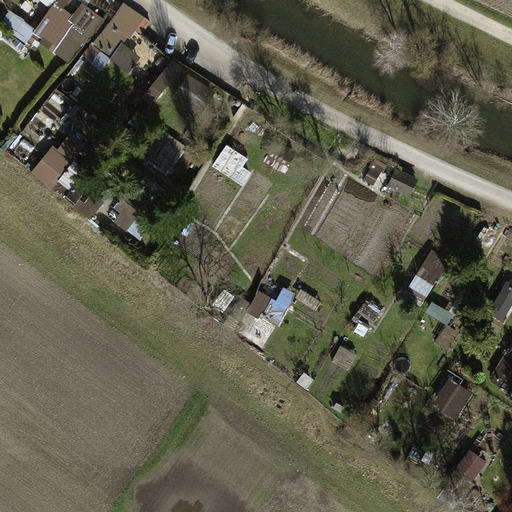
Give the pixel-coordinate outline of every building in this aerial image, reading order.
[(105,68),(111,58),(133,72),(144,53),(132,46),(151,16),(125,1),(89,59),(105,68)] [(105,17),(86,4),(78,15),(58,2),(36,35),(75,61),(105,17)] [(185,64),(167,93),(205,116),(223,87),(185,64)] [(62,189),(84,137),(70,131),(62,149),(50,143),(35,177),(62,189)] [(206,199),(235,209),(253,156),(224,146),(206,199)] [(399,164),(391,182),(414,192),(422,175),(399,164)] [(128,197),(114,220),(131,230),(145,208),(128,197)] [(435,248),(411,285),(431,297),(455,261),(435,248)] [(511,395),(511,355),(499,391),(511,395)] [(456,376),(436,400),(456,417),(476,394),(456,376)]
